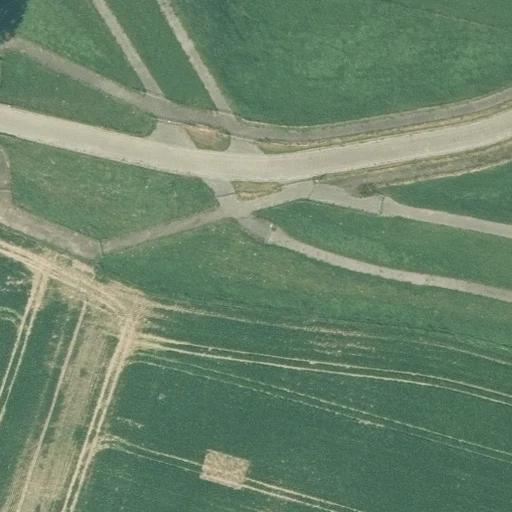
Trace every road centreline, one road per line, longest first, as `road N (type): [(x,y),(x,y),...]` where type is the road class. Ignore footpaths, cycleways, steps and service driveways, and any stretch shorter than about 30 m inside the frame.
road 1 (track): [(0,191),(6,211),(94,247),(308,189),(511,151)]
road 2 (track): [(511,93),(453,115),(304,138),(160,109),(0,43)]
road 3 (track): [(511,298),(396,276),(268,233),(226,197),(211,164)]
road 4 (track): [(250,167),(161,0)]
road 5 (track): [(182,157),(97,0)]
